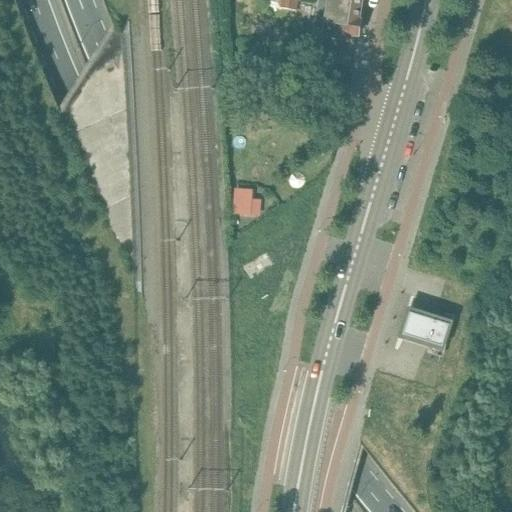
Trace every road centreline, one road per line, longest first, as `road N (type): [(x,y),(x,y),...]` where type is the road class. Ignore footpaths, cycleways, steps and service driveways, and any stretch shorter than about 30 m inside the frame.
road 1 (primary): [(387,511),(285,381),(217,273),(78,0)]
road 2 (primary): [(35,0),(110,179),(182,307),(251,413),(331,511)]
road 3 (secondary): [(293,511),(332,327),(385,154)]
road 4 (secondary): [(385,154),(426,0)]
road 5 (residential): [(382,0),(365,86),(385,154)]
